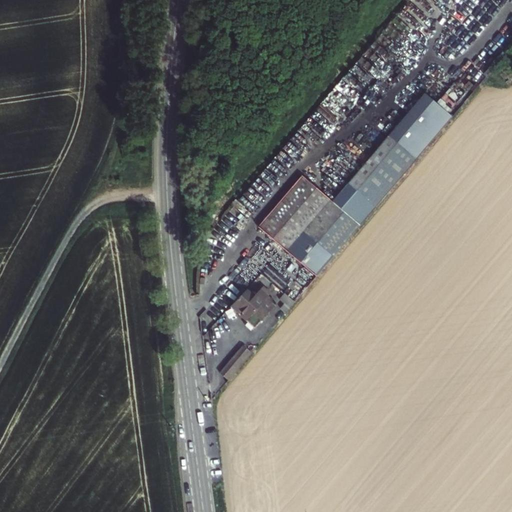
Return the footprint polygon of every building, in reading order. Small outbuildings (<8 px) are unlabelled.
[(511,62),(502,70),(506,76),(509,80),(506,82),(507,85),(511,81),(511,62)] [(465,71),(446,88),(457,101),(476,84),(465,71)] [(391,129),(350,177),(377,200),(417,152),(391,129)] [(303,170),(255,228),(311,276),(361,218),(303,170)] [(241,290),(227,307),(252,329),(274,304),(260,291),(256,295),(252,292),(248,296),(241,290)] [(277,300),(286,309),(294,301),(284,292),(277,300)] [(234,347),(210,377),(217,384),(243,355),(234,347)]
